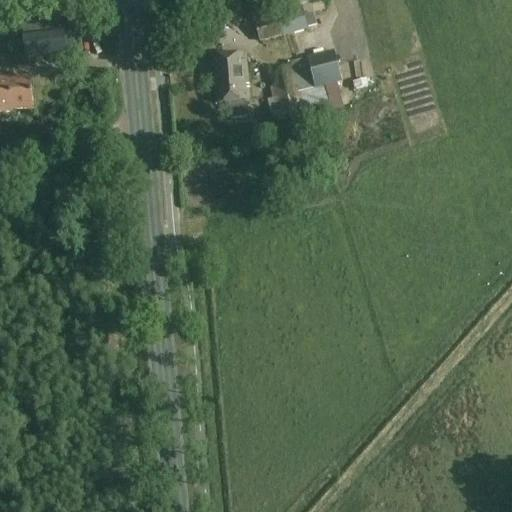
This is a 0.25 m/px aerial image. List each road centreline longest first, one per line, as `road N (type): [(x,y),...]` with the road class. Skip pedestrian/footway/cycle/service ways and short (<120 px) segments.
road 1 (secondary): [(174,511),(128,0)]
road 2 (track): [(165,114),(0,167)]
